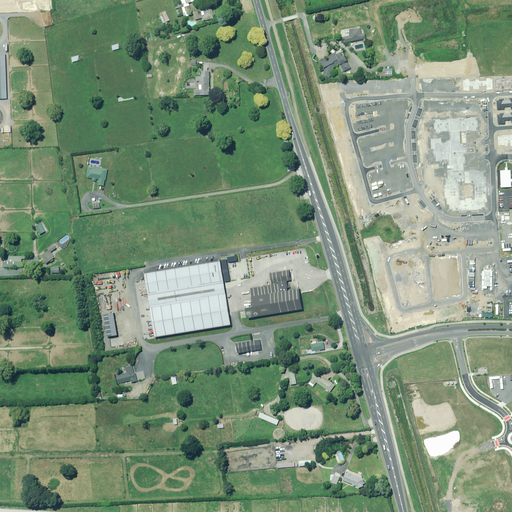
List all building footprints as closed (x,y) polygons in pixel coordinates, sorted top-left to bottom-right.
[(186,17),(190,16),(189,11),(198,8),(197,3),(191,5),(191,3),(196,1),(195,0),(182,0),(183,3),(182,4),(185,13),(184,13),(186,17)] [(197,20),(204,18),(205,22),(216,19),(215,16),(212,3),(204,6),(205,10),(195,12),(197,20)] [(171,20),(167,11),(160,14),(165,24),(171,20)] [(331,78),(334,67),(339,64),(340,66),(344,73),(352,68),(349,61),(347,55),(345,56),(343,52),(338,55),(337,52),(322,60),(326,68),(324,76),(331,78)] [(211,95),(211,71),(203,71),(203,77),(198,77),(198,81),(201,81),(201,89),(196,89),(196,95),(211,95)] [(499,100),(497,101),(497,109),(504,109),(504,107),(511,107),(511,109),(511,108),(511,98),(510,99),(510,100),(504,100),(504,99),(499,100)] [(500,114),(498,114),(498,123),(505,123),(505,121),(511,120),(511,112),(511,113),(511,114),(505,114),(505,113),(500,113),(500,114)] [(107,181),(109,170),(103,169),(103,168),(94,166),(94,167),(89,166),(87,177),(89,177),(88,178),(94,179),(94,180),(98,181),(98,179),(100,180),(99,185),(106,186),(106,181),(107,181)] [(510,170),(500,170),(501,187),(511,187),(510,170)] [(47,231),(42,223),(36,226),(39,231),(38,231),(39,233),(40,232),(41,235),(47,231)] [(53,252),(59,248),(56,244),(50,249),(51,250),(43,256),(45,259),(44,259),(48,264),(52,261),(53,262),(55,261),(56,258),(54,256),(55,255),(53,252)] [(26,259),(26,256),(5,256),(5,267),(23,267),(23,259),(26,259)] [(222,262),(144,274),(154,336),(231,324),(222,262)] [(273,286),(281,285),(294,283),(292,272),(272,275),(273,286)] [(252,289),(254,298),(282,294),(281,285),(252,289)] [(301,291),(254,298),(257,320),(305,312),(301,291)] [(261,340),(237,344),(238,353),(262,350),(261,340)] [(325,349),(324,342),(312,344),(313,351),(325,349)] [(120,384),(132,380),(133,384),(140,382),(137,373),(136,374),(134,366),(127,368),(128,372),(118,375),(120,384)] [(298,384),(296,371),(290,372),(292,385),(298,384)] [(318,382),(328,390),(327,390),(330,392),(330,391),(331,392),(337,385),(330,380),(329,382),(324,378),(324,379),(316,373),(313,378),(310,383),(315,387),(318,382)] [(280,420),(262,413),(260,417),(278,425),(280,420)] [(364,484),(367,483),(365,476),(359,477),(354,475),(354,474),(350,472),(349,473),(348,473),(345,480),(354,484),(354,485),(357,487),(357,486),(359,486),(360,488),(365,487),(364,484)] [(335,476),(331,476),(331,481),(333,481),(333,483),(338,485),(341,477),(336,475),(335,476)]
